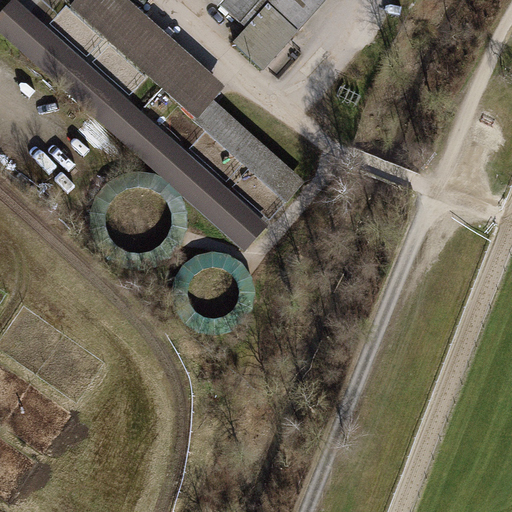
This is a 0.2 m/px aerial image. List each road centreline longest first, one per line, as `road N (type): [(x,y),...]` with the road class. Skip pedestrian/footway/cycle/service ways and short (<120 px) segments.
road 1 (track): [(511,16),(307,511)]
road 2 (track): [(164,511),(182,441),(175,373),(130,305),(0,190)]
road 3 (track): [(511,220),(401,511)]
road 4 (track): [(348,158),(511,220)]
